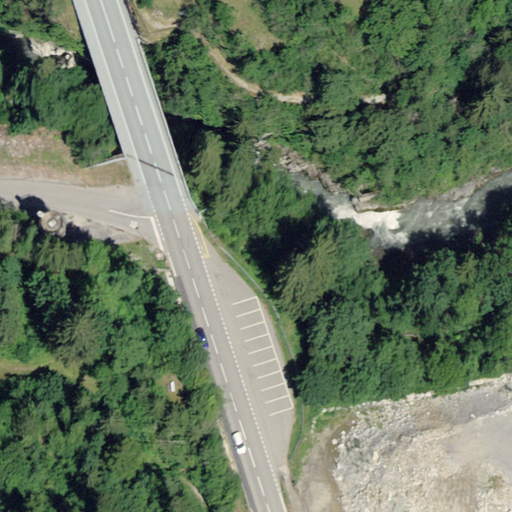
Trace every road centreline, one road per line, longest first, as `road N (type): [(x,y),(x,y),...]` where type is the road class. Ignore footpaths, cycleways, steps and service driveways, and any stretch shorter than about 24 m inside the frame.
road 1 (secondary): [(171,215),(269,511)]
road 2 (secondary): [(101,0),(171,215)]
road 3 (residential): [(171,215),(0,195)]
